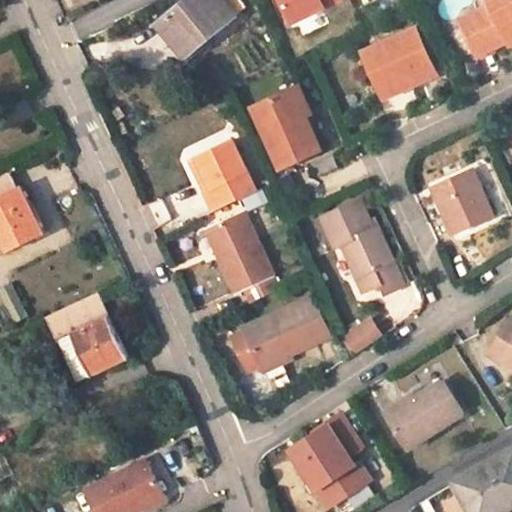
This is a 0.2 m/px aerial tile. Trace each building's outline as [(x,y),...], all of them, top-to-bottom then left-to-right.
[(221,0),(185,0),(157,23),(183,55),(233,15),(221,0)] [(277,0),(288,24),(343,0),(342,0),(277,0)] [(511,32),(511,0),(488,0),(462,13),(480,49),(511,32)] [(417,23),(365,47),(381,83),(411,69),(414,75),(436,65),(417,23)] [(411,69),(381,83),(386,93),(416,78),(414,75),(411,69)] [(298,81),(288,86),(303,114),(308,111),(313,109),(298,81)] [(303,114),(288,86),(254,104),(284,165),(324,145),(308,111),(303,114)] [(214,208),(258,188),(233,136),(195,154),(210,184),(203,187),(214,208)] [(470,166),(431,185),(453,231),(493,212),(470,166)] [(45,231),(22,186),(16,188),(10,175),(0,179),(0,233),(9,251),(45,231)] [(338,240),(361,286),(377,279),(382,287),(400,278),(376,221),(370,224),(358,193),(321,212),(333,242),(338,240)] [(244,205),(207,223),(236,287),(272,270),(244,205)] [(328,329),(310,291),(243,322),(260,360),(328,329)] [(72,334),(92,373),(128,354),(97,293),(50,316),(61,340),(72,334)] [(368,315),(340,333),(351,350),(379,333),(368,315)] [(488,354),(501,361),(504,357),(511,362),(511,316),(510,316),(488,354)] [(511,362),(504,357),(501,361),(511,369),(511,362)] [(409,449),(466,413),(444,379),(387,415),(409,449)] [(355,462),(352,458),(365,450),(343,413),(329,422),(331,425),(292,448),(330,507),(371,482),(360,460),(355,462)] [(450,477),(468,511),(475,511),(501,499),(504,505),(511,501),(511,456),(508,449),(450,477)] [(81,485),(94,511),(139,511),(168,498),(146,453),(81,485)]
